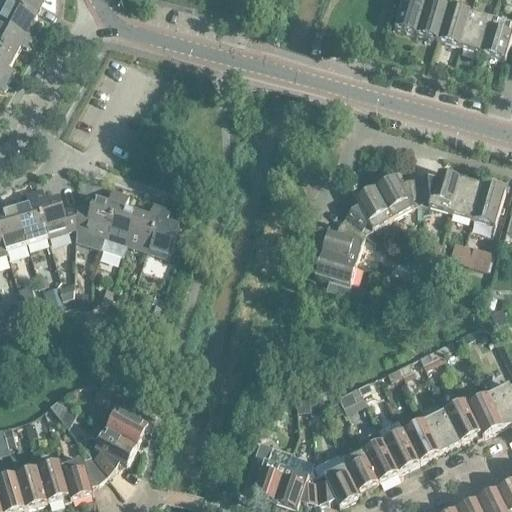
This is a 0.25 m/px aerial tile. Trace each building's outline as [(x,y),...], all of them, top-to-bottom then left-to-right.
[(0,11),(0,26),(32,43),(37,34),(32,31),(38,19),(36,18),(45,0),(10,0),(3,14),(0,11)] [(427,4),(413,0),(403,0),(395,32),(417,39),(427,4)] [(440,45),(450,11),(427,4),(417,39),(440,45)] [(461,52),(472,17),(450,11),(440,45),(461,52)] [(483,58),(493,23),(472,17),(461,52),(483,58)] [(483,58),(505,65),(511,41),(511,28),(493,23),(483,58)] [(0,53),(15,61),(21,51),(26,54),(32,43),(0,26),(0,53)] [(0,81),(9,86),(14,76),(9,73),(15,61),(0,53),(0,81)] [(0,94),(4,96),(9,86),(0,81),(0,94)] [(436,184),(429,182),(418,183),(420,209),(421,209),(451,218),(462,183),(439,176),(436,184)] [(400,188),(397,181),(376,192),(393,224),(420,209),(418,183),(407,184),(400,188)] [(484,189),(462,183),(451,218),(473,224),(484,189)] [(496,231),(506,196),(484,189),(473,224),(496,231)] [(359,211),(352,214),(345,223),(366,239),(393,224),(376,192),(355,204),(359,211)] [(77,209),(63,213),(59,202),(46,206),(42,193),(34,196),(48,242),(77,234),(77,209)] [(77,234),(77,233),(105,243),(106,243),(121,197),(112,194),(108,207),(95,203),(92,214),(77,209),(77,234)] [(34,196),(25,198),(29,211),(17,215),(27,249),(48,242),(34,196)] [(126,250),(137,216),(125,213),(129,200),(121,197),(106,243),(105,243),(101,254),(123,261),(127,250),(126,250)] [(17,215),(4,219),(0,206),(0,235),(6,255),(27,249),(17,215)] [(163,211),(154,208),(150,221),(137,216),(126,250),(127,250),(147,257),(163,211)] [(147,257),(169,264),(180,230),(167,226),(171,214),(163,211),(147,257)] [(336,239),(329,237),(322,259),(357,270),(366,239),(345,223),(338,232),(336,239)] [(455,246),(450,263),(461,267),(466,249),(455,246)] [(466,249),(461,267),(468,269),(473,251),(466,249)] [(336,298),(363,306),(366,294),(351,289),(357,270),(322,259),(315,282),(339,289),(336,298)] [(100,293),(95,309),(107,312),(112,297),(100,293)] [(76,297),(76,310),(88,310),(88,297),(76,297)] [(489,299),(485,309),(493,312),(496,301),(489,299)] [(472,336),(462,341),(465,347),(475,342),(472,336)] [(453,355),(449,347),(438,353),(442,361),(453,355)] [(427,358),(431,366),(442,361),(438,353),(427,358)] [(414,375),(410,367),(399,372),(402,380),(414,375)] [(388,378),(391,386),(402,380),(399,372),(388,378)] [(371,395),(368,387),(358,393),(361,400),(371,395)] [(504,432),(511,427),(511,394),(509,389),(488,399),(504,432)] [(100,392),(95,401),(106,408),(112,398),(100,392)] [(352,396),(338,402),(343,412),(357,405),(352,396)] [(304,398),(295,398),(296,411),(305,411),(304,398)] [(488,399),(468,409),(467,410),(483,442),(504,432),(488,399)] [(335,404),(330,406),(336,419),(345,415),(343,412),(338,402),(335,404)] [(319,404),(310,404),(310,419),(319,418),(319,404)] [(468,409),(466,405),(445,415),(460,448),(475,440),(477,445),(483,442),(467,410),(468,409)] [(58,406),(51,411),(62,424),(69,412),(58,406)] [(138,451),(149,431),(117,414),(106,434),(138,451)] [(441,458),(460,448),(445,415),(424,425),(441,458)] [(419,468),(441,458),(424,425),(403,435),(419,468)] [(34,428),(26,430),(30,443),(38,440),(34,428)] [(11,431),(4,434),(9,452),(16,449),(11,431)] [(106,434),(100,446),(96,444),(93,443),(89,443),(85,444),(79,448),(91,462),(108,482),(116,475),(120,468),(127,472),(138,451),(106,434)] [(399,478),(419,468),(403,435),(383,445),(399,478)] [(358,445),(363,455),(379,488),(399,478),(383,445),(379,436),(358,445)] [(260,448),(251,474),(261,477),(253,500),(275,508),(287,473),(290,463),(287,462),(289,457),(270,451),(260,448)] [(363,455),(342,466),(344,470),(345,469),(361,502),(367,499),(365,495),(379,488),(363,455)] [(318,509),(329,509),(336,505),(339,511),(340,511),(361,502),(345,469),(344,470),(342,466),(340,461),(316,472),(317,483),(318,509)] [(71,505),(94,499),(92,491),(99,489),(108,482),(91,462),(62,470),(61,471),(71,505)] [(275,508),(287,511),(298,511),(300,508),(307,510),(318,509),(317,483),(312,482),(312,469),(291,462),(290,463),(287,473),(275,508)] [(47,508),(63,503),(65,507),(71,505),(61,471),(62,470),(60,466),(37,473),(47,508)] [(25,511),(32,511),(47,508),(37,473),(15,479),(25,511)] [(0,504),(2,511),(25,511),(15,479),(0,483),(0,504)] [(511,487),(497,494),(506,511),(511,511),(511,481),(509,483),(511,487)] [(480,511),(506,511),(497,494),(477,504),(480,511)]
